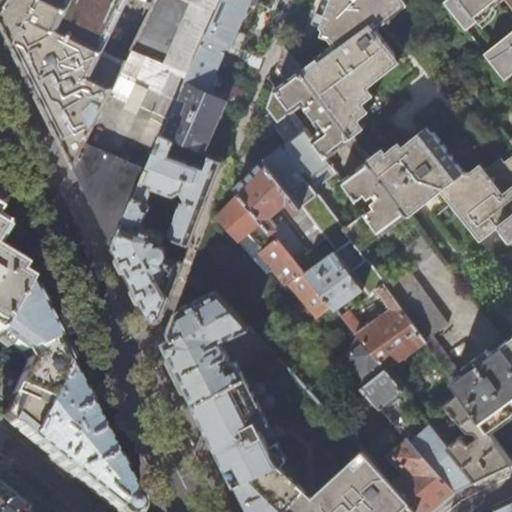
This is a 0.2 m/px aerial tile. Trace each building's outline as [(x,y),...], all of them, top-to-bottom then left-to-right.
[(0,0),(0,14),(0,15),(10,0),(0,0)] [(67,0),(66,4),(56,0),(10,0),(0,15),(4,22),(7,28),(12,37),(13,39),(35,83),(70,154),(76,165),(88,139),(121,72),(127,59),(103,47),(126,0),(148,0),(149,0),(148,4),(153,7),(156,0),(254,0),(274,9),(277,0),(67,0)] [(207,31),(220,0),(182,0),(189,3),(166,62),(134,46),(127,59),(121,72),(138,80),(149,85),(162,91),(171,71),(186,78),(207,31)] [(229,34),(243,0),(220,0),(207,31),(225,40),(231,43),(234,36),(229,34)] [(376,26),(407,2),(405,0),(320,0),(313,21),(321,25),(327,31),(335,42),(300,68),(350,135),(364,124),(359,116),(369,108),(363,100),(374,91),(369,84),(400,59),(376,26)] [(444,0),(466,28),(500,0),(444,0)] [(511,28),(484,51),(506,79),(511,74),(511,28)] [(214,65),(225,40),(207,31),(186,78),(223,95),(245,105),(254,82),(214,65)] [(234,44),(241,47),(263,58),(267,48),(239,35),(234,44)] [(321,128),(310,136),(325,157),(351,137),(350,135),(300,68),(284,46),(276,67),(285,79),(274,86),(291,110),(302,102),(321,128)] [(260,67),(263,58),(241,47),(237,56),(260,67)] [(215,114),(223,95),(186,78),(163,131),(175,137),(200,149),(208,130),(212,132),(219,116),(215,114)] [(137,110),(149,85),(138,80),(127,106),(137,110)] [(291,110),(274,86),(267,106),(272,113),(267,116),(288,144),(284,147),(282,145),(265,157),(325,237),(334,249),(362,287),(369,295),(379,288),(384,284),(386,283),(362,251),(345,229),(315,189),(337,173),(325,157),(310,136),(291,110)] [(465,170),(429,125),(403,144),(400,140),(387,150),(384,146),(367,158),(407,212),(409,214),(442,187),(482,238),(500,224),(505,230),(500,233),(507,242),(511,238),(511,157),(506,162),(502,157),(486,170),(481,164),(472,171),(465,170)] [(147,166),(114,241),(132,276),(150,313),(152,315),(155,317),(157,317),(160,317),(162,316),(165,312),(172,294),(224,160),(209,153),(205,164),(170,150),(175,137),(163,131),(147,166)] [(114,241),(147,166),(88,139),(76,165),(82,177),(89,191),(114,241)] [(236,187),(240,192),(276,236),(294,257),(307,246),(285,219),(278,224),(269,213),(288,198),(303,218),(299,221),(316,244),(325,237),(265,157),(236,187)] [(380,233),(407,212),(367,158),(367,157),(340,177),(355,198),(365,191),(368,195),(373,192),(376,196),(371,200),(374,204),(364,211),(366,214),(380,233)] [(260,250),(276,236),(240,192),(217,216),(237,238),(239,237),(243,241),(246,237),(245,236),(246,235),(260,250)] [(366,214),(345,229),(362,251),(382,236),(380,233),(366,214)] [(408,270),(435,250),(422,232),(394,252),(406,269),(386,283),(384,284),(426,342),(461,390),(488,428),(511,409),(511,353),(503,341),(459,373),(432,334),(447,323),(408,270)] [(18,270),(0,235),(0,325),(22,279),(18,270)] [(276,236),(260,250),(254,256),(257,259),(263,253),(287,282),(303,268),(294,257),(276,236)] [(334,249),(305,271),(336,308),(362,287),(334,249)] [(189,279),(198,285),(210,279),(195,263),(189,279)] [(305,271),(303,268),(287,282),(284,284),(289,289),(293,285),(324,318),(328,315),(337,326),(345,319),(341,315),(336,308),(305,271)] [(50,333),(22,279),(0,325),(0,414),(30,438),(67,366),(50,333)] [(341,315),(345,319),(385,368),(387,370),(426,342),(384,284),(379,288),(393,307),(385,313),(382,309),(371,317),(374,321),(364,328),(350,309),(341,315)] [(176,363),(195,401),(246,375),(251,372),(252,372),(249,367),(243,370),(239,362),(237,360),(234,361),(222,338),(250,324),(217,287),(177,308),(175,314),(170,327),(170,331),(172,336),(164,340),(176,363)] [(511,335),(503,341),(511,353),(511,335)] [(109,450),(67,366),(30,438),(29,440),(66,470),(109,505),(118,511),(135,511),(139,509),(129,488),(109,450)] [(403,390),(387,370),(385,368),(361,386),(380,407),(403,390)] [(254,477),(282,465),(268,438),(267,436),(254,442),(246,426),(251,424),(245,411),(239,413),(232,398),(252,388),(246,375),(195,401),(224,458),(232,475),(238,485),(254,477)] [(276,433),(252,388),(232,398),(239,413),(245,411),(251,424),(246,426),(254,442),(267,436),(268,438),(276,433)] [(511,464),(511,459),(488,428),(461,390),(445,402),(466,430),(472,430),(474,434),(466,440),(463,437),(458,437),(453,441),(449,436),(444,439),(478,481),(490,475),(511,464)] [(431,424),(410,440),(456,491),(465,487),(478,481),(444,439),(431,424)] [(430,511),(433,510),(456,491),(410,440),(406,436),(386,452),(403,470),(392,480),(409,499),(419,509),(421,511),(430,511)] [(392,480),(363,447),(351,459),(397,509),(409,499),(392,480)] [(397,509),(351,459),(313,494),(282,465),(254,477),(289,511),(415,511),(419,509),(409,499),(397,509)] [(289,511),(254,477),(238,485),(251,511),(289,511)] [(0,511),(32,511),(30,510),(33,506),(0,479),(0,511)]
